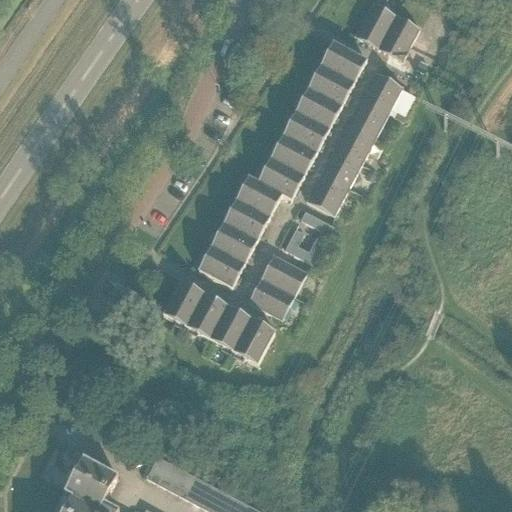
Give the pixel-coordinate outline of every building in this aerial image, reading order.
[(378,53),(396,21),(372,8),(354,40),(378,53)] [(396,21),(378,53),(402,66),(420,33),(396,21)] [(291,205),(366,65),(333,47),(258,187),(249,182),(198,277),(230,294),(281,200),(291,205)] [(361,103),(389,118),(403,92),(375,77),(361,103)] [(375,144),(389,118),(361,103),(347,129),(375,144)] [(361,169),(375,144),(347,129),(334,154),(361,169)] [(348,194),(361,169),(334,154),(320,180),(348,194)] [(334,220),(348,194),(320,180),(306,206),(334,220)] [(313,269),(333,231),(305,215),(301,224),(320,234),(308,256),(297,250),(304,238),(296,233),(284,254),(313,269)] [(261,283),(294,301),(307,277),(274,259),(261,283)] [(281,325),(294,301),(261,283),(248,307),(281,325)] [(257,369),(275,337),(180,286),(162,318),(257,369)] [(176,466),(181,457),(172,453),(167,461),(176,466)] [(252,511),(158,461),(146,482),(202,511),(252,511)] [(112,511),(104,508),(118,481),(83,463),(64,498),(71,502),(65,511),(112,511)]
